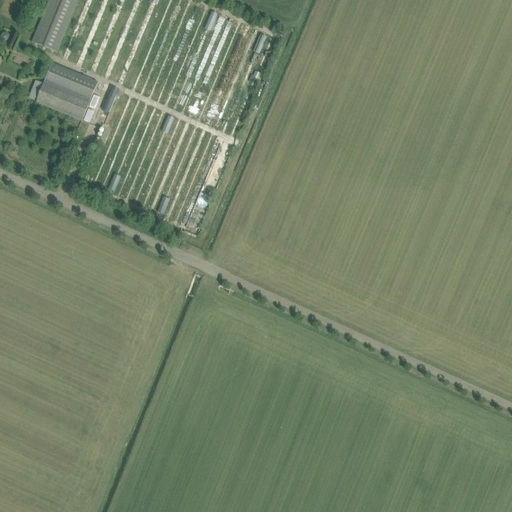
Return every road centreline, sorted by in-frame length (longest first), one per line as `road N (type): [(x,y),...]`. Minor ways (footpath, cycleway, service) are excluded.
road 1 (track): [(0,173),(511,408)]
road 2 (track): [(304,10),(191,261)]
